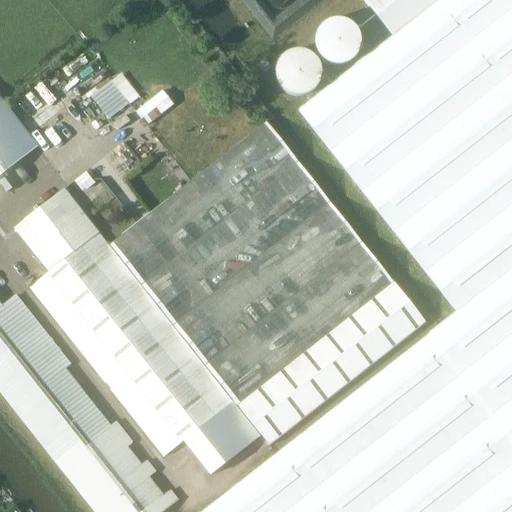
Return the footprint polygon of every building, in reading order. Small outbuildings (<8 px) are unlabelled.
[(298,111),(455,313),(511,385),(511,0),(362,0),(392,38),(298,111)] [(111,81),(91,98),(108,120),(128,104),(111,81)] [(58,174),(3,104),(0,100),(0,217),(5,217),(58,174)] [(202,142),(176,163),(187,177),(232,141),(214,117),(195,133),(202,142)] [(425,325),(346,225),(265,123),(110,246),(269,448),(425,325)] [(48,274),(99,235),(100,235),(65,190),(15,231),(48,274)] [(183,442),(209,476),(259,437),(99,235),(48,274),(28,288),(163,458),(183,442)] [(0,396),(92,511),(163,511),(178,501),(17,296),(3,307),(0,303),(0,396)] [(511,511),(511,385),(455,313),(202,511),(511,511)]
